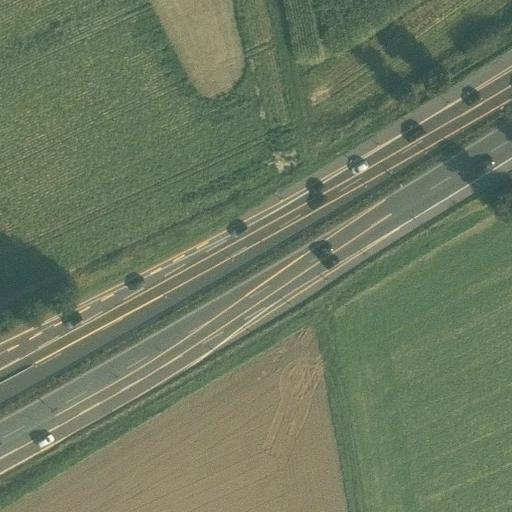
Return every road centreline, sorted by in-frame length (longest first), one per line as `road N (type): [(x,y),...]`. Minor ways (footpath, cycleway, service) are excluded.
road 1 (motorway): [(0,434),(219,315),(511,132)]
road 2 (motorway): [(511,78),(219,259),(0,378)]
road 3 (track): [(266,0),(295,154)]
